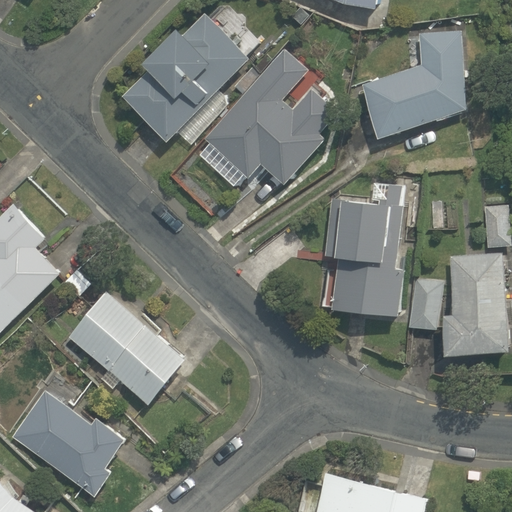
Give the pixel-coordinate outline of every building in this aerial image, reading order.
[(335,0),(383,14),(387,0),(335,0)] [(259,61),(211,17),(132,103),(180,147),(259,61)] [(394,146),(483,117),(471,39),(429,40),(430,73),(376,90),(394,146)] [(320,76),(294,52),(213,138),(218,143),(204,158),(244,195),(258,180),(263,185),(279,169),(304,192),(347,147),(337,138),(355,118),(315,81),(320,76)] [(408,273),(416,186),(381,182),(379,203),(338,199),(327,316),(412,323),(416,274),(408,273)] [(495,226),(477,227),(477,251),(511,250),(511,208),(495,209),(495,226)] [(1,221),(0,222),(0,347),(2,349),(76,281),(51,255),(61,246),(30,212),(10,231),(1,221)] [(511,256),(461,261),(467,319),(460,320),(465,365),(511,360),(511,256)] [(454,278),(423,275),(416,351),(447,353),(454,278)] [(124,393),(130,385),(166,412),(204,364),(114,294),(76,343),(116,373),(109,381),(124,393)] [(21,440),(109,502),(128,476),(122,472),(143,442),(110,419),(103,428),(54,393),(21,440)] [(46,511),(0,470),(0,511),(46,511)] [(446,511),(448,505),(335,474),(330,494),(312,490),(306,511),(446,511)]
